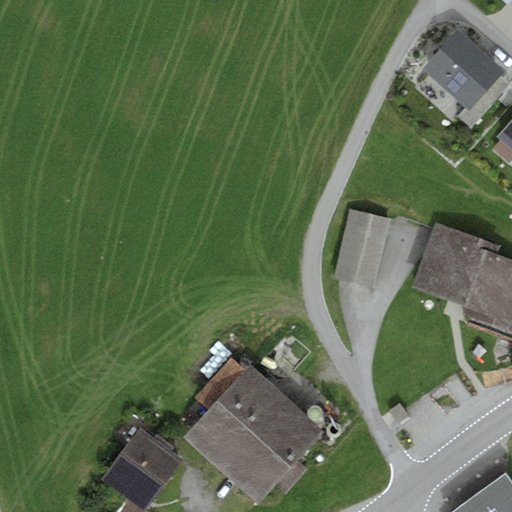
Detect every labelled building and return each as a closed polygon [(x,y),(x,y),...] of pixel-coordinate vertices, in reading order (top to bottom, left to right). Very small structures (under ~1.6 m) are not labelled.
[(499,72),(457,34),(430,64),(471,102),(499,72)] [(429,107),(456,121),(465,106),(437,91),(429,107)] [(511,121),(500,136),(511,146),(511,121)] [(390,223),(352,215),(337,282),(375,290),(390,223)] [(502,249),(438,228),(416,293),(465,309),(460,326),(511,343),(511,266),(498,262),(502,249)] [(207,415),(184,438),(257,508),(275,490),(286,501),(310,476),(300,466),(327,438),(256,368),(250,375),(237,362),(196,404),(207,415)] [(179,469),(137,434),(101,476),(144,511),(179,469)] [(511,511),(511,486),(504,475),(452,511),(511,511)]
